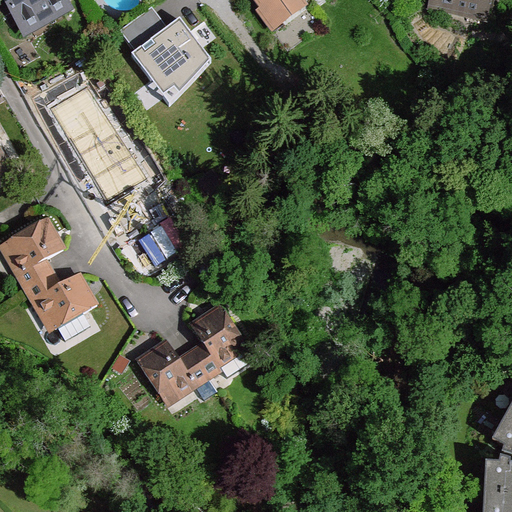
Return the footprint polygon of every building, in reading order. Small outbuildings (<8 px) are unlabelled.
[(5,0),(23,31),(48,17),(43,9),(59,0),(5,0)] [(259,0),(279,25),(303,6),(298,0),(259,0)] [(489,0),(434,0),(434,4),(486,15),(489,0)] [(124,26),(133,42),(169,21),(160,6),(124,26)] [(190,74),(142,43),(127,67),(142,77),(176,97),(190,74)] [(136,86),(142,77),(127,67),(121,77),(136,86)] [(68,136),(62,139),(71,154),(90,144),(108,134),(112,132),(88,91),(54,110),(68,136)] [(320,119),(303,95),(290,104),(307,129),(320,119)] [(117,150),(108,134),(90,144),(99,160),(117,150)] [(0,180),(14,173),(0,147),(0,180)] [(233,205),(216,178),(207,185),(204,180),(193,186),(214,218),(233,205)] [(113,202),(97,212),(115,239),(131,230),(113,202)] [(66,250),(49,222),(8,246),(24,275),(47,262),(66,250)] [(47,262),(24,275),(18,279),(26,292),(54,275),(47,262)] [(62,288),(54,275),(26,292),(34,305),(40,302),(62,288)] [(81,277),(62,288),(40,302),(57,331),(59,330),(85,315),(99,307),(81,277)] [(193,327),(205,346),(220,368),(248,349),(223,308),(193,327)] [(92,328),(85,315),(59,330),(67,343),(92,328)] [(168,343),(140,362),(167,403),(195,385),(181,362),(168,343)] [(205,346),(193,354),(211,381),(223,373),(220,368),(205,346)] [(193,354),(181,362),(195,385),(197,390),(211,381),(193,354)] [(511,417),(508,416),(494,442),(505,448),(503,454),(511,456),(511,417)] [(500,465),(487,464),(485,494),(511,495),(511,465),(511,461),(501,459),(500,465)] [(511,511),(511,495),(485,494),(484,511),(511,511)]
